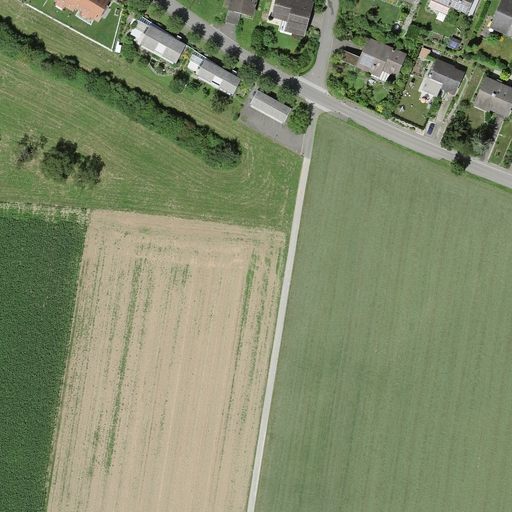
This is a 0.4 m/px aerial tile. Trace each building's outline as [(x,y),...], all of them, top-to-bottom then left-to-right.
[(55,0),(53,5),(77,19),(79,15),(102,28),(115,5),(107,0),(55,0)] [(257,0),(230,0),(228,13),(254,18),(257,0)] [(275,0),(271,20),(288,24),(285,34),(305,39),(313,4),(297,0),(275,0)] [(476,0),(432,0),(470,15),(476,0)] [(511,0),(502,0),(491,28),(511,36),(511,0)] [(175,63),(185,44),(148,25),(138,43),(175,63)] [(408,55),(369,38),(356,69),(381,79),(384,72),(399,78),(408,55)] [(429,52),(422,49),(418,57),(426,60),(429,52)] [(359,57),(344,51),(340,61),(355,67),(359,57)] [(242,80),(206,61),(198,76),(234,94),(242,80)] [(465,74),(436,62),(427,84),(455,96),(465,74)] [(511,109),(511,90),(486,79),(476,105),(508,118),(511,109)] [(292,109),(258,91),(251,105),(285,123),(292,109)]
